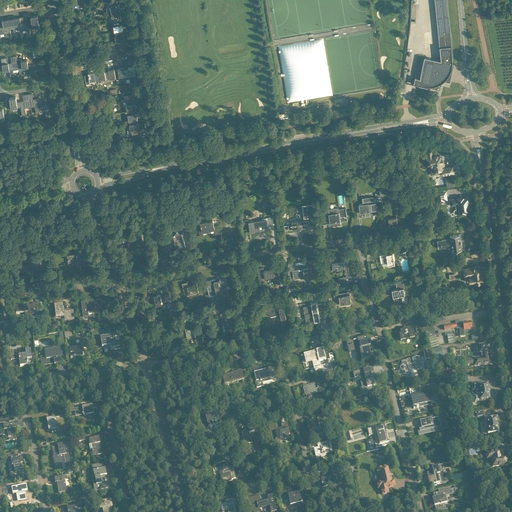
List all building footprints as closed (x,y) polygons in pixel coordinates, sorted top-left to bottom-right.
[(414,83),(413,83),(419,85),(419,86),(428,87),(429,86),(430,86),(432,86),(434,85),(435,85),(437,84),(441,85),(442,82),(442,80),(443,80),(444,80),(448,62),(452,63),(452,62),(452,61),(452,60),(452,59),(452,58),(445,0),(434,0),(441,60),(424,57),(420,76),(421,76),(420,78),(415,77),(414,83)] [(117,4),(117,1),(113,1),(110,2),(108,2),(108,6),(106,9),(107,12),(108,12),(118,11),(120,10),(119,4),(117,4)] [(118,11),(108,12),(109,17),(112,16),(113,22),(120,21),(121,20),(121,16),(120,14),(119,14),(118,11)] [(31,21),(28,22),(29,27),(32,27),(39,26),(37,15),(31,16),(31,20),(31,21)] [(23,16),(20,17),(22,30),(26,29),(26,33),(27,33),(27,36),(31,36),(29,27),(28,22),(24,22),(23,17),(24,17),(23,16)] [(20,17),(14,18),(16,28),(19,28),(20,30),(19,30),(20,31),(22,30),(20,17)] [(14,18),(8,19),(10,29),(13,29),(14,31),(14,32),(16,31),(16,28),(14,18)] [(8,19),(2,20),(4,30),(7,29),(8,32),(8,33),(11,32),(10,29),(8,19)] [(113,22),(111,22),(112,26),(113,26),(114,32),(115,32),(122,30),(123,30),(123,27),(122,25),(122,24),(121,24),(120,21),(113,22)] [(116,35),(115,35),(115,37),(116,42),(117,41),(123,40),(125,40),(124,35),(124,34),(122,34),(122,30),(115,32),(116,35)] [(324,40),(276,48),(287,102),(334,93),(324,40)] [(17,55),(10,56),(11,57),(12,62),(13,70),(13,69),(19,69),(20,72),(19,72),(20,74),(20,75),(24,75),(23,71),(21,60),(21,61),(18,61),(17,56),(17,55)] [(7,57),(1,58),(3,71),(10,70),(10,73),(10,75),(10,76),(10,77),(14,76),(13,69),(13,70),(12,62),(8,63),(7,57)] [(28,65),(28,70),(29,73),(30,76),(32,76),(31,76),(31,73),(35,72),(34,69),(35,69),(39,69),(40,71),(40,73),(40,74),(45,73),(45,72),(44,67),(44,63),(43,63),(39,64),(28,65)] [(124,68),(125,76),(126,79),(129,78),(130,80),(134,79),(136,79),(135,74),(134,65),(129,66),(128,66),(128,68),(124,68)] [(114,70),(115,78),(116,78),(119,78),(120,80),(126,79),(125,76),(124,68),(124,67),(119,68),(118,68),(118,69),(114,70)] [(105,72),(104,72),(106,81),(115,80),(114,78),(115,78),(114,70),(114,69),(110,69),(108,70),(108,71),(105,72)] [(95,73),(96,81),(100,80),(100,82),(103,84),(106,83),(106,81),(104,72),(105,72),(104,70),(100,71),(98,71),(98,73),(95,73)] [(88,74),(85,75),(86,84),(91,83),(90,82),(95,81),(96,81),(95,73),(94,72),(90,72),(88,73),(88,74)] [(125,91),(123,91),(123,93),(125,95),(126,101),(133,100),(134,100),(134,95),(133,93),(132,94),(131,90),(126,91),(125,91)] [(23,100),(20,101),(21,107),(22,115),(26,115),(26,114),(25,111),(25,108),(30,107),(31,107),(29,93),(22,95),(23,95),(23,100)] [(32,93),(29,93),(31,107),(35,106),(35,109),(36,112),(36,113),(40,112),(39,111),(37,98),(33,99),(32,93)] [(16,96),(9,97),(11,108),(18,107),(21,107),(20,101),(17,101),(16,96)] [(43,97),(37,98),(39,111),(45,110),(46,113),(46,114),(46,116),(46,117),(50,116),(48,102),(47,102),(44,103),(43,97)] [(126,101),(123,101),(124,105),(126,105),(127,111),(128,111),(134,110),(136,109),(135,105),(135,103),(133,103),(133,100),(126,101)] [(128,117),(125,118),(126,121),(129,121),(130,121),(136,120),(138,120),(137,115),(137,113),(135,113),(135,110),(134,110),(128,111),(128,114),(128,117)] [(130,127),(127,127),(128,134),(132,134),(131,131),(138,130),(139,129),(138,125),(138,123),(137,123),(136,120),(130,121),(130,125),(129,125),(130,127)] [(428,157),(427,157),(428,164),(429,164),(433,163),(434,169),(435,172),(437,172),(441,171),(441,174),(441,175),(448,174),(454,173),(453,166),(447,167),(443,168),(443,166),(444,166),(443,162),(442,162),(442,158),(441,158),(440,155),(437,156),(437,155),(434,155),(434,156),(433,156),(432,151),(427,152),(428,157)] [(371,210),(377,209),(376,202),(373,202),(372,196),(362,198),(363,203),(363,204),(357,204),(358,208),(359,208),(360,213),(365,212),(365,216),(370,215),(370,211),(369,210),(371,210)] [(457,198),(450,199),(451,205),(456,205),(456,209),(455,209),(454,211),(454,213),(455,214),(459,213),(459,214),(460,214),(465,213),(466,213),(466,212),(470,212),(470,211),(471,211),(470,211),(470,206),(469,202),(468,197),(469,197),(468,197),(464,197),(464,196),(463,196),(459,197),(457,197),(457,198)] [(396,217),(388,218),(388,219),(389,223),(390,229),(394,228),(398,228),(397,222),(401,221),(399,211),(401,211),(399,200),(394,201),(396,217)] [(297,221),(288,222),(288,225),(288,226),(289,230),(298,228),(298,229),(299,229),(299,228),(300,228),(302,228),(311,226),(311,225),(317,224),(317,221),(314,203),(307,204),(309,219),(304,220),(301,220),(299,220),(298,221),(298,220),(297,221)] [(341,224),(340,217),(346,216),(345,208),(344,208),(338,209),(338,207),(328,209),(328,210),(321,211),(322,218),(327,217),(327,216),(329,215),(330,225),(341,224)] [(249,222),(251,233),(257,232),(257,230),(268,228),(271,228),(277,227),(277,222),(276,218),(276,216),(269,217),(262,218),(262,220),(249,222)] [(212,219),(200,222),(202,229),(202,231),(214,229),(216,236),(222,235),(220,225),(214,226),(212,219)] [(183,237),(181,227),(174,229),(175,234),(173,234),(174,239),(168,241),(168,240),(167,240),(168,241),(164,242),(165,250),(170,249),(170,247),(176,245),(176,247),(176,249),(177,249),(178,252),(181,251),(181,250),(188,248),(187,245),(185,245),(184,241),(186,240),(185,236),(183,237)] [(437,241),(438,248),(439,248),(442,248),(451,246),(452,250),(456,250),(457,250),(458,249),(462,249),(462,248),(462,249),(461,243),(461,240),(460,240),(459,234),(455,234),(454,234),(454,235),(450,235),(450,236),(450,239),(446,240),(446,239),(442,240),(441,240),(438,241),(437,241)] [(135,240),(128,242),(129,246),(136,245),(137,245),(140,244),(141,251),(142,253),(147,251),(146,249),(144,243),(146,243),(145,239),(143,239),(142,236),(140,237),(135,238),(135,240)] [(18,268),(18,270),(19,269),(19,271),(33,269),(41,268),(39,251),(31,252),(32,263),(18,265),(18,268)] [(84,259),(83,252),(76,253),(77,255),(68,256),(69,264),(78,263),(78,265),(85,264),(84,260),(85,260),(85,259),(84,259)] [(395,264),(393,253),(380,255),(381,262),(387,261),(388,265),(393,264),(395,264)] [(329,263),(328,263),(328,264),(329,265),(328,265),(329,267),(330,267),(332,266),(332,267),(333,269),(336,268),(336,269),(338,268),(345,267),(347,266),(348,266),(347,262),(344,262),(344,261),(337,262),(336,262),(336,259),(336,258),(336,257),(336,256),(334,257),(333,257),(332,257),(331,257),(329,257),(329,258),(330,258),(329,258),(330,259),(330,263),(329,263)] [(295,262),(288,263),(289,269),(289,271),(292,270),(293,274),(299,273),(300,276),(300,278),(305,277),(305,278),(306,279),(307,280),(308,280),(309,280),(310,280),(311,279),(312,278),(312,277),(312,274),(316,273),(316,271),(315,266),(314,262),(314,259),(309,260),(310,267),(307,267),(306,260),(305,260),(295,262)] [(481,274),(481,272),(482,272),(482,268),(480,268),(480,265),(470,267),(471,267),(462,268),(463,277),(469,276),(469,277),(470,280),(470,283),(474,282),(474,283),(476,283),(476,284),(480,284),(480,283),(482,282),(482,281),(484,281),(483,274),(481,274)] [(280,284),(278,273),(277,268),(264,270),(263,267),(257,268),(259,279),(266,278),(265,277),(274,275),(275,278),(274,278),(275,284),(276,284),(277,287),(280,286),(280,284)] [(339,278),(339,280),(339,283),(340,285),(352,283),(351,276),(349,276),(348,277),(346,277),(344,277),(343,277),(339,278)] [(215,279),(206,281),(209,296),(221,293),(221,290),(227,289),(226,286),(226,281),(225,278),(223,278),(221,278),(219,278),(219,279),(215,280),(215,279)] [(393,289),(392,289),(393,296),(394,296),(395,302),(400,301),(402,301),(401,295),(405,294),(403,287),(403,285),(402,280),(396,281),(397,286),(397,288),(393,289)] [(182,283),(175,285),(176,288),(177,288),(178,293),(190,290),(193,299),(197,298),(198,302),(203,301),(197,281),(187,283),(187,282),(182,283)] [(324,291),(314,293),(316,299),(325,297),(324,291)] [(348,294),(347,291),(333,294),(334,297),(339,296),(340,304),(341,304),(341,305),(344,304),(344,303),(351,302),(350,294),(348,294)] [(172,301),(169,293),(169,294),(161,296),(160,294),(154,296),(154,295),(154,296),(156,305),(172,301)] [(102,305),(101,298),(90,299),(90,300),(87,300),(87,298),(81,299),(83,312),(84,316),(93,315),(92,310),(101,309),(101,305),(102,305)] [(308,303),(296,306),(300,323),(306,321),(311,320),(314,320),(316,320),(320,319),(322,318),(321,313),(319,314),(318,311),(319,311),(323,310),(321,303),(317,304),(317,302),(311,303),(311,305),(309,305),(308,303)] [(39,309),(38,303),(32,303),(33,304),(28,305),(25,305),(24,305),(15,307),(16,314),(29,312),(28,309),(33,308),(33,309),(39,309)] [(64,312),(63,304),(54,305),(56,317),(64,316),(65,321),(75,320),(73,310),(64,312)] [(281,319),(282,322),(289,321),(288,316),(286,317),(285,315),(285,310),(283,304),(278,305),(279,308),(276,309),(276,307),(264,309),(265,313),(269,312),(270,316),(271,316),(271,317),(276,316),(276,315),(280,314),(281,319)] [(232,331),(230,323),(232,322),(231,315),(230,311),(220,312),(222,324),(223,332),(225,332),(232,331)] [(446,326),(444,326),(444,330),(456,328),(456,329),(459,329),(460,333),(465,332),(469,332),(469,330),(472,329),(471,323),(471,322),(470,322),(469,322),(463,323),(463,322),(463,321),(462,321),(455,322),(456,324),(452,325),(446,326)] [(10,322),(2,323),(4,332),(5,332),(6,335),(11,334),(10,322)] [(108,328),(96,330),(97,338),(101,337),(102,347),(110,346),(111,350),(120,349),(119,341),(118,341),(118,337),(119,337),(117,331),(121,330),(119,325),(113,326),(114,331),(108,331),(108,328)] [(417,333),(423,332),(426,331),(425,328),(424,325),(422,326),(416,327),(417,333)] [(433,325),(425,328),(426,331),(426,332),(427,336),(428,335),(428,338),(431,348),(438,346),(433,325)] [(194,329),(194,327),(185,328),(186,333),(187,338),(195,336),(196,341),(203,339),(201,328),(194,329)] [(408,329),(408,328),(403,329),(403,330),(400,331),(401,334),(399,334),(401,341),(406,340),(405,339),(410,338),(410,339),(415,338),(413,331),(411,331),(411,328),(408,329)] [(455,343),(453,332),(445,333),(445,336),(447,336),(449,344),(455,343)] [(353,341),(347,342),(348,346),(351,345),(351,346),(352,346),(352,345),(354,345),(356,350),(357,349),(362,348),(363,353),(364,355),(362,355),(363,360),(374,358),(373,353),(371,353),(370,349),(370,348),(372,348),(371,342),(370,342),(369,341),(368,341),(365,342),(365,340),(364,337),(358,339),(353,340),(353,341)] [(71,353),(70,353),(71,358),(75,358),(74,357),(76,357),(83,356),(82,349),(82,348),(83,347),(83,348),(90,347),(89,340),(88,338),(79,339),(80,345),(77,346),(77,348),(70,349),(71,353)] [(483,345),(479,346),(480,353),(481,353),(481,354),(482,357),(481,357),(482,358),(485,357),(485,355),(490,355),(490,352),(492,352),(491,344),(488,345),(488,344),(483,345)] [(46,359),(42,360),(42,365),(48,364),(48,365),(51,365),(51,364),(53,364),(53,363),(54,363),(54,364),(58,363),(62,363),(61,356),(63,355),(62,351),(61,351),(60,348),(58,348),(58,347),(53,348),(52,348),(52,349),(50,349),(45,350),(46,359)] [(431,350),(433,356),(442,353),(441,347),(431,350)] [(14,351),(10,351),(11,360),(12,360),(19,359),(20,366),(28,365),(28,362),(28,361),(27,361),(27,359),(32,359),(30,349),(26,350),(26,354),(19,355),(15,356),(14,351)] [(314,352),(305,354),(305,355),(307,362),(312,361),(313,366),(320,365),(319,362),(326,360),(325,355),(323,349),(316,350),(317,351),(317,353),(314,354),(314,352)] [(425,360),(432,358),(430,349),(423,351),(425,360)] [(474,359),(466,360),(467,364),(474,363),(475,363),(477,362),(478,365),(491,364),(491,362),(492,362),(491,359),(491,357),(490,355),(485,355),(485,357),(482,358),(481,357),(474,359)] [(401,366),(401,368),(401,369),(402,371),(404,370),(405,373),(409,372),(409,373),(414,372),(417,371),(417,370),(422,369),(419,357),(412,359),(412,360),(408,361),(407,361),(407,360),(401,362),(402,363),(402,366),(401,366)] [(258,364),(253,365),(254,372),(256,382),(257,383),(261,382),(260,381),(261,381),(266,380),(266,381),(271,380),(270,379),(276,378),(275,376),(274,370),(273,370),(272,368),(269,369),(265,370),(259,371),(258,364)] [(373,368),(353,372),(355,378),(357,377),(357,378),(358,377),(361,376),(362,378),(362,380),(364,388),(362,388),(363,394),(367,393),(372,392),(371,387),(372,387),(373,386),(373,387),(374,387),(374,386),(376,386),(374,380),(373,380),(373,376),(372,376),(374,376),(374,373),(373,368)] [(230,374),(223,376),(223,379),(223,380),(224,380),(225,384),(226,387),(229,386),(228,383),(238,381),(243,380),(241,371),(236,373),(235,372),(235,374),(231,375),(230,374),(230,373),(230,374)] [(323,391),(321,381),(308,385),(307,385),(306,384),(303,385),(306,396),(307,398),(304,399),(306,405),(313,403),(313,402),(317,401),(315,393),(323,391)] [(473,391),(475,391),(476,395),(474,396),(475,402),(479,401),(479,400),(480,400),(490,399),(488,383),(482,384),(481,382),(471,383),(473,391)] [(411,396),(411,399),(412,399),(413,404),(412,404),(413,406),(414,409),(417,408),(419,408),(419,407),(420,404),(425,403),(426,404),(426,405),(431,404),(431,402),(430,402),(430,400),(430,399),(433,398),(434,398),(434,400),(435,400),(438,399),(439,399),(436,383),(420,387),(421,393),(420,393),(416,394),(413,395),(411,396)] [(73,404),(67,405),(68,412),(75,411),(76,416),(84,415),(84,416),(92,414),(92,415),(97,414),(96,410),(93,411),(92,409),(93,409),(92,405),(90,406),(74,409),(73,404)] [(225,404),(221,405),(223,412),(227,413),(230,413),(228,408),(226,408),(225,404)] [(419,431),(418,431),(419,435),(432,432),(431,428),(443,426),(443,425),(447,425),(445,416),(443,410),(440,411),(441,417),(432,419),(432,418),(420,421),(422,428),(425,428),(425,429),(425,430),(419,431)] [(49,430),(54,430),(56,429),(54,418),(61,417),(60,412),(52,413),(52,418),(47,419),(49,430)] [(219,417),(218,412),(206,415),(208,427),(214,426),(213,423),(217,422),(218,425),(217,425),(219,432),(226,430),(223,416),(219,417)] [(326,429),(323,416),(317,418),(318,420),(307,422),(310,431),(310,430),(311,430),(313,430),(316,429),(315,427),(319,426),(320,430),(326,429)] [(498,434),(498,432),(499,432),(497,418),(486,419),(488,434),(493,433),(494,434),(498,434)] [(5,424),(3,424),(4,430),(6,429),(7,429),(9,437),(8,437),(8,438),(9,437),(9,440),(11,440),(16,439),(16,440),(15,431),(14,428),(15,428),(18,427),(19,427),(18,422),(17,422),(12,423),(11,423),(11,422),(10,422),(10,423),(5,424)] [(290,435),(287,423),(281,424),(283,429),(280,430),(279,429),(277,430),(276,428),(277,428),(276,424),(268,426),(272,442),(276,441),(276,440),(285,438),(285,440),(290,439),(289,435),(290,435)] [(372,428),(367,429),(369,436),(373,435),(375,442),(374,442),(375,448),(376,448),(386,446),(386,444),(388,443),(386,434),(386,433),(384,425),(377,427),(376,427),(373,428),(372,428)] [(253,428),(241,433),(243,436),(242,436),(243,439),(244,441),(243,441),(244,444),(245,446),(245,447),(249,445),(250,444),(253,451),(260,448),(258,438),(251,441),(250,439),(249,436),(250,436),(249,434),(254,431),(253,428)] [(86,434),(73,437),(74,442),(76,442),(76,443),(80,442),(80,441),(87,440),(86,434)] [(95,438),(89,439),(90,445),(89,445),(90,450),(92,450),(93,456),(94,456),(98,455),(102,454),(103,455),(101,445),(100,445),(100,444),(102,443),(101,443),(100,437),(95,438)] [(316,459),(321,458),(321,457),(326,455),(326,454),(333,452),(331,444),(332,444),(331,440),(320,443),(321,447),(314,449),(316,459)] [(67,454),(65,443),(57,445),(58,445),(58,448),(53,449),(54,459),(55,464),(55,465),(66,463),(66,464),(70,464),(69,454),(67,454)] [(487,452),(485,452),(486,455),(486,457),(486,460),(491,459),(492,459),(492,463),(492,464),(493,467),(497,467),(499,466),(501,466),(507,465),(507,462),(507,461),(506,458),(504,458),(502,458),(502,457),(502,455),(503,455),(502,451),(501,451),(501,450),(499,450),(498,443),(497,443),(486,445),(487,452)] [(18,454),(8,456),(9,460),(11,459),(13,465),(14,465),(15,472),(18,471),(23,471),(22,464),(21,457),(19,458),(18,454)] [(447,457),(440,459),(442,464),(442,465),(449,463),(447,457)] [(333,476),(321,478),(321,479),(321,480),(322,483),(323,486),(323,487),(335,484),(335,485),(341,483),(340,483),(340,480),(339,476),(339,475),(343,474),(342,470),(349,468),(347,461),(339,463),(341,470),(341,472),(339,473),(338,473),(337,469),(338,469),(336,469),(331,470),(333,476)] [(222,483),(229,482),(229,481),(236,479),(232,464),(222,466),(223,471),(219,472),(222,483)] [(107,489),(105,478),(104,478),(104,476),(107,475),(105,468),(97,470),(96,465),(92,466),(93,471),(95,477),(96,485),(99,485),(100,490),(107,489)] [(387,466),(376,469),(378,475),(380,475),(381,481),(377,482),(378,489),(381,488),(382,495),(389,493),(387,489),(395,487),(394,480),(392,481),(391,477),(390,473),(389,474),(387,466)] [(427,473),(427,474),(427,475),(428,475),(428,476),(429,476),(430,477),(428,478),(430,486),(436,484),(439,483),(447,481),(447,479),(445,476),(444,474),(440,475),(438,466),(432,467),(432,468),(428,469),(429,471),(428,471),(428,472),(427,472),(427,473)] [(60,477),(55,478),(56,483),(57,482),(59,492),(59,493),(64,492),(67,492),(65,480),(67,480),(66,476),(62,477),(60,477)] [(434,498),(433,498),(436,510),(436,511),(439,511),(446,510),(445,507),(444,503),(447,502),(445,496),(452,494),(455,493),(458,493),(457,490),(461,489),(460,484),(454,486),(454,489),(451,490),(450,487),(449,487),(444,488),(445,491),(433,494),(434,498)] [(18,487),(12,488),(13,495),(13,494),(16,494),(19,494),(19,495),(20,497),(19,497),(20,500),(20,501),(20,502),(27,500),(26,496),(26,495),(26,494),(25,494),(26,494),(25,492),(28,492),(27,487),(27,486),(27,485),(20,486),(18,487)] [(289,488),(282,489),(283,494),(285,502),(289,501),(291,506),(301,503),(302,503),(306,502),(305,497),(301,498),(300,498),(299,493),(292,494),(293,495),(291,495),(289,488)] [(227,502),(226,501),(227,501),(226,494),(219,495),(222,507),(222,508),(222,509),(221,509),(221,511),(240,511),(241,511),(239,504),(238,501),(236,502),(236,501),(235,501),(234,501),(234,500),(227,502)] [(254,497),(248,498),(248,499),(249,499),(250,504),(250,506),(252,506),(253,511),(255,511),(259,511),(259,509),(270,506),(270,508),(270,509),(270,511),(274,511),(275,511),(277,511),(276,508),(276,506),(274,501),(274,500),(273,495),(273,494),(269,495),(267,496),(268,500),(260,502),(259,499),(260,499),(259,496),(255,497),(255,498),(254,498),(254,497)] [(86,508),(85,506),(92,505),(91,498),(84,500),(86,508)] [(79,510),(86,508),(84,500),(77,501),(79,510)] [(110,509),(109,506),(112,506),(110,500),(98,502),(99,509),(102,508),(102,511),(111,511),(111,509),(110,509)]
